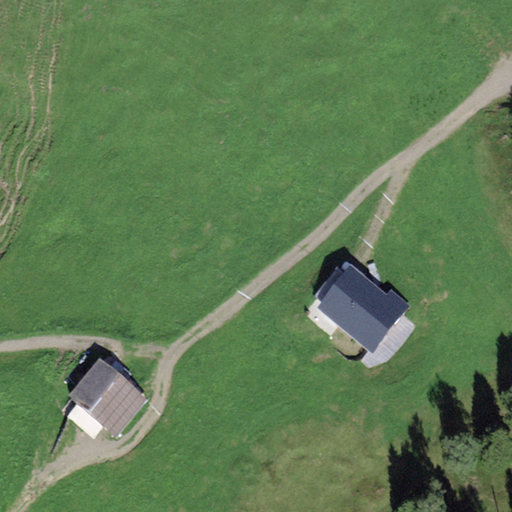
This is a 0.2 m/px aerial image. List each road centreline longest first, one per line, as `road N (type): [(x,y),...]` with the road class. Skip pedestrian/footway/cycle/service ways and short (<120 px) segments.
road 1 (track): [(511,77),(389,168),(182,342),(162,365),(154,410),(122,450),(37,484),(16,511)]
road 2 (track): [(182,342),(0,347)]
road 3 (track): [(416,149),(363,259)]
